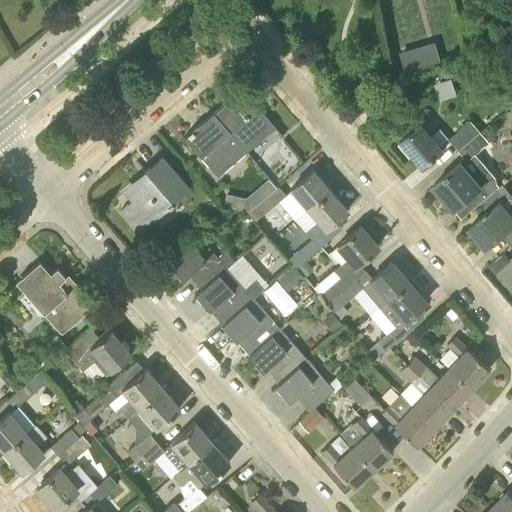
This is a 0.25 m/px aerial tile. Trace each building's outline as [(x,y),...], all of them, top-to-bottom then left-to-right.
[(424,66),(418,46),(401,50),(407,70),(424,66)] [(241,87),(213,112),(246,151),(275,127),(241,87)] [(391,107),(380,109),(383,118),(393,115),(391,107)] [(246,151),(213,112),(184,137),(217,176),(246,151)] [(450,140),(459,150),(480,131),(470,120),(449,139),(440,128),(432,136),(421,124),(399,143),(410,157),(414,154),(424,166),(444,150),(441,147),(450,140)] [(468,161),(476,154),(490,141),(480,131),(459,150),(465,158),(468,161)] [(126,215),(139,231),(168,206),(169,207),(173,203),(172,202),(189,187),(161,156),(144,171),(147,174),(125,192),(138,208),(128,216),(127,215),(126,215)] [(492,172),(487,171),(477,179),(461,162),(434,185),(455,209),(456,211),(464,204),(470,211),(481,202),(480,202),(500,186),(499,185),(497,182),(496,177),(492,172)] [(292,189),(285,195),(284,196),(300,215),(308,208),(329,189),(312,170),(291,188),(292,189)] [(255,221),(284,196),(285,195),(278,186),(247,212),(255,221)] [(287,259),(292,263),(295,268),(305,259),(332,236),(325,229),(347,210),(329,189),(308,208),(318,220),(304,231),(310,239),(287,259)] [(222,205),(247,211),(253,205),(246,196),(244,197),(225,193),(222,205)] [(511,214),(499,200),(485,212),(485,213),(470,226),(487,247),(511,226),(511,214)] [(312,287),(326,303),(355,278),(348,270),(355,265),(378,246),(360,225),(337,245),(330,251),(340,263),(312,287)] [(190,273),(202,287),(226,267),(233,260),(225,250),(217,257),(208,246),(200,252),(191,242),(167,263),(182,279),(190,273)] [(313,269),(305,259),(295,268),(302,275),(303,276),(304,277),(313,269)] [(16,281),(60,332),(90,306),(74,287),(78,283),(78,282),(73,286),(57,267),(50,273),(39,261),(16,281)] [(378,306),(408,280),(391,261),(369,279),(370,280),(363,287),(355,278),(326,303),(333,312),(342,305),(353,295),(369,314),(378,306)] [(295,268),(292,263),(276,277),(287,289),(302,275),(295,268)] [(498,272),(491,264),(484,270),(491,279),(498,272)] [(234,277),(226,267),(202,287),(194,293),(209,310),(217,303),(229,317),(252,297),(253,298),(263,289),(254,279),(244,287),(234,277)] [(408,280),(378,306),(369,314),(385,333),(375,342),(383,351),(405,332),(397,324),(403,319),(404,320),(426,301),(408,280)] [(244,334),(256,348),(279,327),(253,298),(252,297),(229,317),(221,324),(236,341),(244,334)] [(451,307),(445,312),(451,319),(457,314),(451,307)] [(322,320),(331,331),(341,322),(332,312),(322,320)] [(82,370),(96,357),(108,372),(131,353),(108,326),(107,327),(109,329),(99,338),(90,327),(67,347),(64,350),(73,361),(74,361),(82,370)] [(306,358),(279,327),(256,348),(248,354),(262,371),(270,364),(282,378),(306,358)] [(61,352),(64,350),(67,347),(58,336),(52,341),(61,352)] [(440,360),(448,368),(448,367),(471,388),(489,369),(454,336),(446,345),(451,349),(440,360)] [(367,349),(375,358),(383,351),(375,342),(367,349)] [(414,355),(406,363),(431,386),(453,407),(471,388),(448,367),(448,368),(439,378),(414,355)] [(306,358),(282,378),(274,385),(289,401),(297,395),(310,409),(333,389),(315,368),(306,358)] [(118,407),(127,418),(163,387),(145,367),(143,369),(135,360),(107,384),(108,386),(83,408),(78,412),(74,415),(80,422),(89,414),(92,417),(122,390),(129,397),(118,407)] [(423,394),(413,405),(435,425),(453,407),(431,386),(406,363),(398,371),(423,394)] [(44,383),(36,373),(27,380),(28,381),(22,386),(7,399),(15,407),(35,390),(36,391),(44,383)] [(352,376),(342,386),(361,405),(371,396),(352,376)] [(126,451),(134,460),(156,440),(149,432),(154,427),(155,429),(180,407),(163,387),(127,418),(143,437),(134,445),(126,451)] [(435,425),(413,405),(412,406),(399,393),(390,404),(382,413),(416,445),(435,425)] [(78,412),(83,408),(75,399),(71,403),(78,412)] [(315,408),(314,409),(299,422),(307,431),(323,417),(315,408)] [(0,419),(0,445),(4,451),(26,432),(25,432),(8,412),(0,419)] [(339,433),(351,446),(352,445),(373,469),(392,451),(360,416),(352,423),(351,422),(339,433)] [(96,428),(89,419),(83,424),(90,433),(96,428)] [(163,449),(156,440),(134,460),(141,469),(163,451),(179,469),(179,470),(212,441),(195,421),(170,442),(171,443),(163,449)] [(26,432),(4,451),(22,471),(43,453),(36,445),(46,436),(35,424),(25,432),(26,432)] [(50,446),(58,455),(82,434),(73,425),(50,446)] [(89,443),(82,434),(58,455),(66,464),(90,444),(89,443)] [(173,501),(159,511),(184,511),(206,496),(198,487),(204,482),(205,482),(229,461),(212,441),(179,470),(179,469),(172,475),(182,485),(189,478),(196,487),(176,504),(173,501)] [(352,445),(351,446),(340,455),(329,443),(321,451),(354,486),(373,469),(352,445)] [(81,499),(89,493),(96,486),(77,463),(64,474),(59,468),(36,488),(54,508),(74,491),(81,499)] [(96,501),(96,502),(97,501),(117,484),(109,475),(96,486),(89,493),(96,501)] [(511,511),(511,492),(509,489),(490,508),(495,511),(511,511)] [(262,511),(276,511),(259,493),(251,501),(258,509),(259,508),(262,511)] [(83,511),(102,511),(104,510),(97,501),(96,502),(90,507),(90,506),(83,511)]
